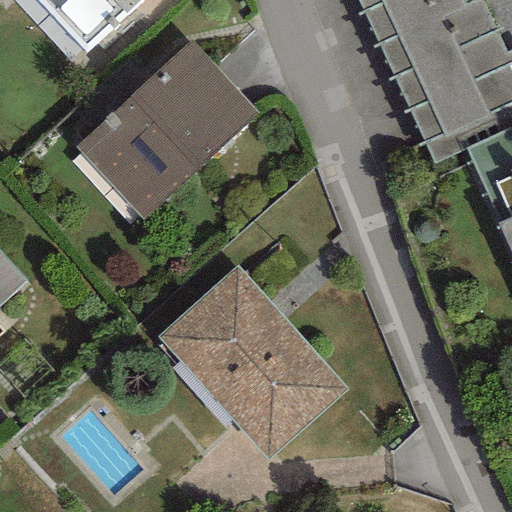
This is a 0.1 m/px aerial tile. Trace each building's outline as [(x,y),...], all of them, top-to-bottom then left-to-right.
[(167,0),(34,0),(101,66),(167,0)] [(445,0),(394,0),(366,13),(432,156),(481,133),(437,38),(459,28),(445,0)] [(195,55),(83,156),(151,230),(263,130),(195,55)] [(511,224),(474,242),(511,322),(511,224)] [(0,348),(51,302),(0,246),(0,348)] [(331,410),(223,287),(144,356),(253,479),(331,410)]
